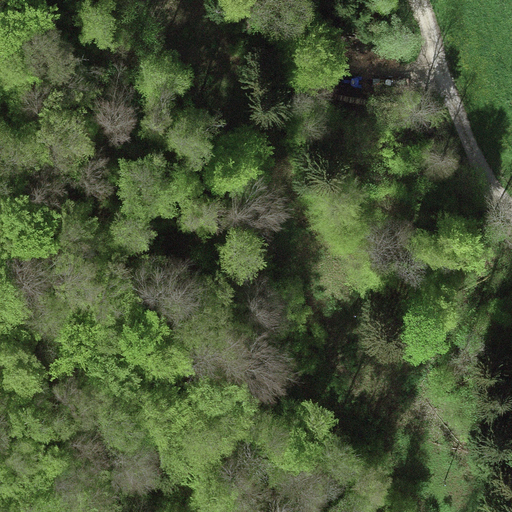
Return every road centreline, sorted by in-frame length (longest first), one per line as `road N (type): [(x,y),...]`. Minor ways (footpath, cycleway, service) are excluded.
road 1 (track): [(511,217),(427,70),(408,0)]
road 2 (track): [(427,70),(369,80),(343,72),(320,54),(294,0)]
